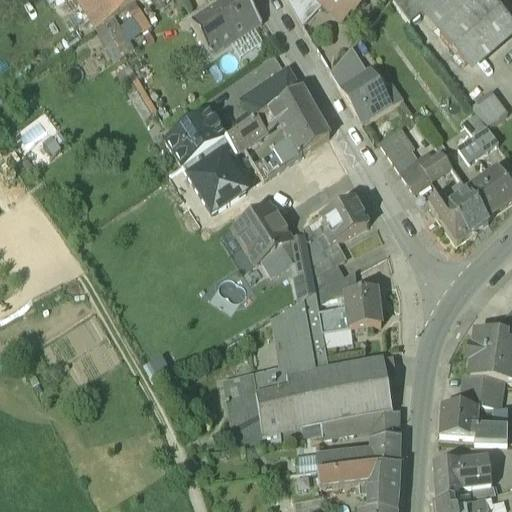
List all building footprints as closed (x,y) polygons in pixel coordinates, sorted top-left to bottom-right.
[(118,12),(110,0),(78,0),(95,26),(118,12)] [(110,0),(118,12),(135,0),(110,0)] [(194,17),(183,0),(172,0),(186,22),(194,17)] [(244,0),(232,0),(215,11),(234,43),(261,27),(244,0)] [(317,2),(314,0),(284,0),(301,30),(322,9),(316,3),(317,2)] [(314,0),(317,2),(316,3),(322,9),(326,13),(331,9),(343,20),(355,8),(360,8),(367,0),(314,0)] [(483,0),(396,0),(392,5),(409,29),(422,18),(439,38),(483,0)] [(511,31),(484,0),(483,0),(439,38),(464,68),(492,45),(495,49),(511,34),(511,31)] [(234,43),(215,11),(191,26),(210,57),(234,43)] [(131,17),(119,25),(129,41),(141,34),(131,17)] [(365,77),(351,54),(330,78),(339,93),(365,77)] [(137,70),(124,78),(147,116),(161,108),(137,70)] [(285,73),(239,101),(252,121),(272,109),(300,92),(299,91),(288,74),(288,73),(287,72),(285,73)] [(365,77),(339,93),(361,129),(402,105),(396,94),(385,100),(369,75),(365,77)] [(300,92),(272,109),(279,121),(287,135),(314,117),(300,92)] [(506,119),(490,97),(470,112),(476,120),(487,134),(506,119)] [(252,121),(249,123),(225,139),(237,157),(268,138),(279,121),(272,109),(252,121)] [(207,110),(163,139),(181,167),(198,156),(225,139),(219,129),(219,128),(213,120),(207,110)] [(314,117),(287,135),(292,143),(261,161),(271,179),(301,160),(301,159),(329,142),(314,117)] [(487,134),(476,120),(463,128),(473,143),(484,158),(498,149),(487,134)] [(414,154),(400,134),(378,148),(399,179),(417,167),(410,157),(414,154)] [(225,139),(198,156),(214,182),(229,206),(256,189),(245,171),(237,157),(225,139)] [(198,156),(181,167),(196,192),(214,182),(198,156)] [(271,179),(261,161),(245,171),(256,189),(271,179)] [(432,163),(420,171),(423,176),(424,177),(430,186),(442,178),(441,176),(440,176),(436,170),(436,169),(432,163)] [(417,167),(399,179),(406,189),(415,183),(419,181),(424,177),(423,176),(420,171),(417,167)] [(511,195),(497,173),(465,195),(466,197),(485,224),(511,204),(511,195)] [(430,186),(424,177),(419,181),(425,191),(430,187),(430,186)] [(425,191),(419,181),(415,183),(422,193),(425,191)] [(422,193),(415,183),(406,189),(413,199),(422,193)] [(485,224),(466,197),(447,210),(458,226),(459,225),(469,239),(487,227),(485,224)] [(458,226),(447,210),(440,201),(428,209),(455,249),(469,239),(459,225),(458,226)] [(324,256),(337,249),(368,231),(354,205),(309,230),(316,242),(324,256)] [(267,209),(233,231),(255,267),(260,263),(280,251),(290,245),(289,244),(267,209)] [(304,240),(289,244),(290,245),(280,251),(290,267),(290,268),(297,279),(310,276),(305,248),(304,240)] [(316,242),(305,248),(310,276),(314,299),(324,294),(346,282),(338,268),(345,264),(337,249),(324,256),(316,242)] [(280,251),(260,263),(271,280),(290,268),(290,267),(280,251)] [(346,282),(324,294),(329,304),(344,302),(344,298),(350,298),(348,281),(346,282)] [(350,298),(344,298),(344,302),(348,335),(380,330),(376,294),(350,298)] [(316,305),(314,299),(275,321),(270,324),(277,371),(221,382),(234,454),(322,443),(322,442),(320,429),(294,433),(285,380),(283,364),(310,360),(313,376),(328,373),(324,352),(322,338),(316,305)] [(348,335),(344,302),(329,304),(316,305),(322,338),(348,335)] [(511,317),(503,327),(511,334),(511,317)] [(511,334),(503,327),(502,325),(493,335),(495,336),(494,341),(504,342),(503,348),(511,349),(511,334)] [(322,338),(324,352),(350,348),(348,335),(322,338)] [(494,341),(475,338),(473,352),(469,352),(467,366),(471,366),(469,379),(469,380),(501,385),(511,386),(511,349),(503,348),(504,342),(494,341)] [(285,380),(313,376),(310,360),(283,364),(285,380)] [(285,380),(294,433),(320,429),(351,424),(391,418),(385,385),(392,384),(391,377),(384,378),(382,365),(328,373),(313,376),(285,380)] [(501,385),(469,380),(469,379),(465,379),(464,392),(499,397),(501,385)] [(477,413),(441,410),(439,441),(475,444),(477,413)] [(351,424),(320,429),(322,442),(354,437),(351,424)] [(398,442),(370,445),(370,455),(356,456),(357,458),(324,459),(325,461),(315,462),(316,478),(317,478),(360,474),(398,470),(398,442)] [(487,463),(432,469),(435,508),(452,506),(451,497),(490,493),(487,463)] [(398,470),(360,474),(361,491),(357,492),(358,501),(368,501),(367,511),(396,511),(398,504),(398,470)] [(360,474),(317,478),(320,495),(357,492),(361,491),(360,474)] [(511,495),(493,501),(494,511),(496,511),(502,510),(501,509),(511,505),(511,495)]
